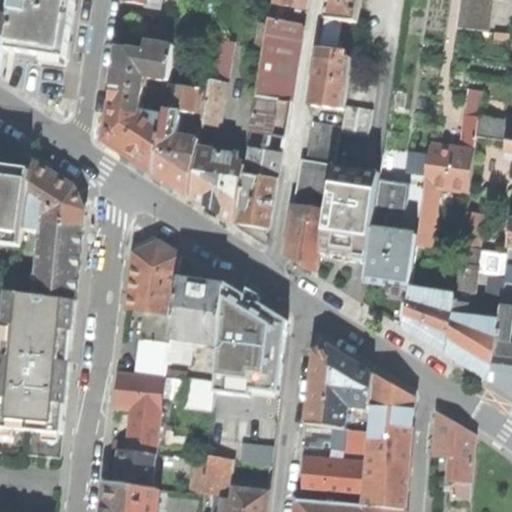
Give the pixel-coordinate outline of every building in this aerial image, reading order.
[(0,0),(0,16),(10,18),(14,0),(0,0)] [(14,19),(8,50),(39,56),(41,56),(67,60),(76,0),(14,0),(10,18),(14,19)] [(308,0),(273,0),(273,4),(299,8),(307,9),(308,0)] [(328,0),(325,20),(341,22),(358,25),(361,0),(328,0)] [(462,0),(459,28),(489,32),(493,0),(462,0)] [(14,19),(10,18),(0,16),(0,75),(4,78),(6,66),(8,50),(14,19)] [(270,24),(257,97),(291,103),(304,26),(270,20),(270,24)] [(339,35),(341,22),(325,20),(323,33),(339,35)] [(323,33),(321,50),(336,53),(336,50),(339,35),(323,33)] [(495,40),(510,42),(511,34),(496,33),(495,40)] [(210,81),(227,84),(233,43),(216,40),(211,71),(210,81)] [(113,93),(110,109),(140,114),(146,78),(170,83),(173,66),(176,48),(148,44),(147,54),(120,49),(113,93)] [(312,107),(345,112),(345,107),(353,60),(346,59),(347,52),(336,50),(336,53),(321,50),(317,77),(312,107)] [(221,123),(227,84),(210,81),(203,120),(221,123)] [(166,111),(178,112),(195,115),(199,90),(170,86),(166,111)] [(466,147),(476,149),(478,138),(480,118),(485,90),(471,88),(463,146),(466,147)] [(291,103),(257,97),(252,131),(265,133),(272,134),(285,137),(291,103)] [(345,112),(342,128),(341,134),(369,138),(373,111),(345,107),(345,112)] [(165,118),(140,114),(110,109),(106,138),(107,142),(107,146),(143,168),(156,176),(165,118)] [(181,117),(178,112),(166,111),(165,118),(156,176),(175,188),(183,193),(191,198),(199,151),(200,141),(179,138),(177,131),(179,132),(181,117)] [(480,118),(478,138),(507,143),(510,122),(480,118)] [(308,156),(337,161),(341,134),(342,128),(313,123),(308,156)] [(272,134),(265,133),(262,151),(269,152),(272,134)] [(418,238),(417,247),(432,249),(433,249),(440,191),(470,194),(476,149),(466,147),(465,151),(431,146),(430,154),(428,164),(418,238)] [(247,167),(245,176),(278,181),(280,171),(283,155),(269,152),(262,151),(250,149),(247,167)] [(240,158),(199,151),(191,198),(227,221),(237,227),(237,225),(245,176),(247,167),(239,166),(240,158)] [(375,218),(389,221),(394,183),(392,183),(395,161),(383,160),(381,175),(380,181),(375,218)] [(295,206),(328,211),(335,166),(303,161),(295,206)] [(33,179),(27,221),(43,223),(84,227),(86,213),(81,201),(77,193),(76,189),(35,164),(34,173),(33,179)] [(0,174),(33,179),(34,173),(0,168),(0,174)] [(359,264),(368,265),(373,231),(375,218),(380,181),(381,175),(373,174),(336,169),(323,256),(339,258),(338,261),(347,262),(359,264)] [(0,237),(24,241),(26,230),(27,221),(33,179),(0,174),(0,237)] [(278,181),(245,176),(237,225),(270,230),(278,181)] [(328,211),(295,206),(293,217),(286,258),(300,266),(317,277),(328,211)] [(468,213),(463,248),(477,250),(482,215),(468,213)] [(42,232),(43,223),(27,221),(26,230),(42,232)] [(84,227),(43,223),(42,232),(35,297),(77,301),(82,250),(84,227)] [(389,287),(411,290),(412,278),(417,247),(418,238),(410,237),(411,231),(404,230),(404,236),(373,231),(368,265),(365,283),(389,287)] [(0,244),(23,247),(24,241),(0,237),(0,244)] [(149,315),(176,319),(181,280),(183,258),(162,245),(151,249),(137,257),(133,282),(129,312),(149,315)] [(432,249),(417,247),(412,278),(427,281),(432,249)] [(502,308),(507,266),(509,254),(477,250),(463,248),(456,298),(449,355),(469,368),(491,381),(496,344),(502,308)] [(183,258),(181,280),(214,284),(214,281),(213,279),(212,277),(183,258)] [(502,308),(511,308),(511,266),(507,266),(502,308)] [(176,319),(172,342),(194,345),(205,346),(206,348),(221,350),(227,286),(220,285),(214,284),(181,280),(176,319)] [(221,350),(217,386),(216,399),(246,402),(247,395),(279,399),(284,360),(284,359),(289,322),(254,302),(227,286),(221,350)] [(426,342),(449,355),(456,298),(411,290),(407,314),(405,329),(426,342)] [(0,368),(0,428),(65,435),(70,380),(71,363),(65,362),(66,349),(72,350),(77,301),(35,297),(7,294),(0,368)] [(511,308),(502,308),(496,344),(511,346),(511,308)] [(172,342),(176,319),(149,315),(146,343),(172,346),(172,342)] [(169,364),(172,346),(146,343),(143,342),(138,376),(167,379),(168,369),(169,364)] [(194,345),(172,342),(172,346),(169,364),(190,367),(194,345)] [(511,346),(496,344),(491,381),(511,393),(511,346)] [(308,427),(348,431),(349,407),(373,409),(376,377),(349,360),(330,348),(322,352),(316,354),(309,418),(308,427)] [(188,372),(168,369),(167,379),(187,382),(188,372)] [(133,420),(129,453),(157,458),(159,447),(161,426),(165,400),(167,379),(138,376),(121,374),(117,410),(134,412),(133,420)] [(364,507),(407,511),(416,400),(395,388),(376,377),(373,409),(371,434),(368,456),(368,464),(365,499),(364,507)] [(165,400),(172,401),(186,402),(189,382),(187,382),(167,379),(165,400)] [(186,402),(185,413),(215,416),(216,399),(217,386),(189,382),(186,402)] [(435,458),(456,460),(455,466),(453,499),(474,501),(478,438),(459,426),(439,414),(435,458)] [(169,427),(161,426),(159,447),(191,451),(194,430),(169,427)] [(345,453),(348,431),(308,427),(307,437),(305,449),(345,453)] [(0,428),(0,440),(63,446),(65,435),(0,428)] [(371,434),(348,431),(345,453),(368,456),(371,434)] [(63,446),(0,440),(0,452),(62,458),(63,446)] [(273,466),(275,447),(243,444),(241,463),(273,466)] [(117,486),(153,491),(157,458),(129,453),(126,453),(121,452),(120,460),(117,486)] [(209,471),(231,474),(233,461),(210,458),(209,464),(209,471)] [(305,494),(365,499),(368,464),(338,462),(309,459),(305,494)] [(194,482),(189,482),(187,495),(205,498),(206,495),(209,471),(209,464),(197,462),(194,482)] [(228,498),(231,474),(209,471),(206,495),(228,498)] [(158,511),(161,491),(153,491),(117,486),(108,485),(105,511),(158,511)] [(223,511),(267,511),(269,495),(252,493),(237,491),(236,502),(224,501),(223,511)] [(407,511),(364,507),(300,502),(298,511),(407,511)]
